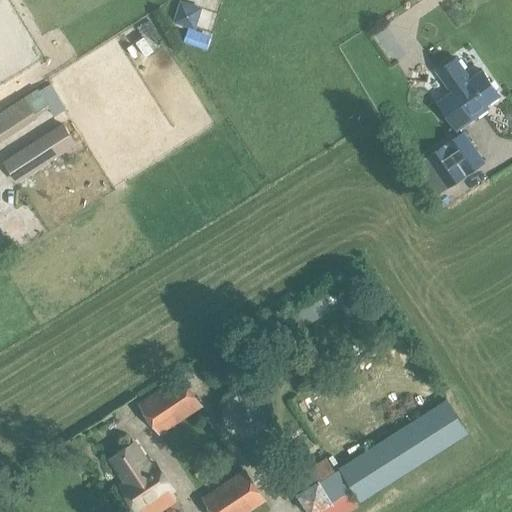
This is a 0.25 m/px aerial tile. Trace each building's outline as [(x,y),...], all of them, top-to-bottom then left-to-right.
[(180,1),(173,23),(196,30),(203,8),(180,1)] [(455,59),(436,72),(451,93),(442,100),(461,127),(487,108),(485,105),(498,96),(482,72),(468,81),(464,75),(465,74),(455,59)] [(24,98),(0,113),(0,118),(11,135),(37,119),(36,117),(24,98)] [(488,126),(502,113),(494,105),(480,118),(488,126)] [(77,145),(62,123),(4,160),(18,183),(77,145)] [(485,162),(464,131),(414,165),(436,196),(485,162)] [(182,378),(141,403),(159,431),(200,406),(182,378)] [(137,511),(140,511),(171,492),(173,490),(155,464),(151,467),(135,443),(110,460),(126,483),(121,486),(137,511)] [(467,468),(476,464),(468,447),(459,452),(467,468)] [(246,473),(205,498),(213,511),(245,511),(264,501),(246,473)] [(317,511),(332,503),(319,481),(298,494),(309,511),(317,511)] [(404,500),(418,492),(413,483),(399,491),(404,500)] [(349,492),(332,503),(317,511),(348,511),(358,506),(349,492)]
